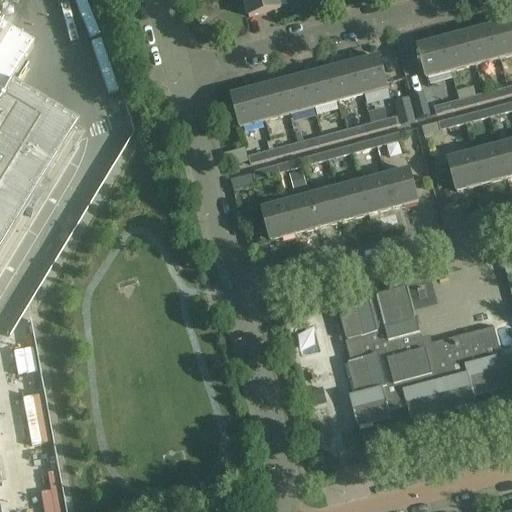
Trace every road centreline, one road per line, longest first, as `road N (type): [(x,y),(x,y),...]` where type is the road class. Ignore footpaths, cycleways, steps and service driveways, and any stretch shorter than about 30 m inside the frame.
road 1 (residential): [(180,71),(457,0)]
road 2 (residential): [(238,296),(511,223)]
road 3 (residential): [(238,296),(180,71)]
road 4 (residential): [(277,508),(284,466),(238,296)]
road 5 (residential): [(333,511),(511,460)]
